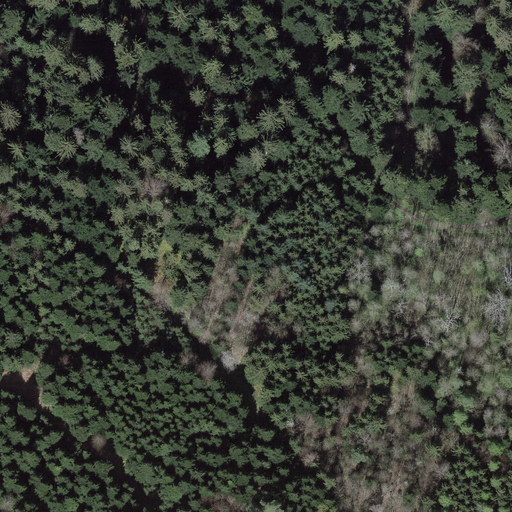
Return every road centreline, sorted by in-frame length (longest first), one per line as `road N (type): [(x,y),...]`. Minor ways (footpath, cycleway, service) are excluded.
road 1 (track): [(0,217),(106,265),(171,314),(339,511)]
road 2 (track): [(244,0),(272,24),(385,196),(458,227),(511,216)]
